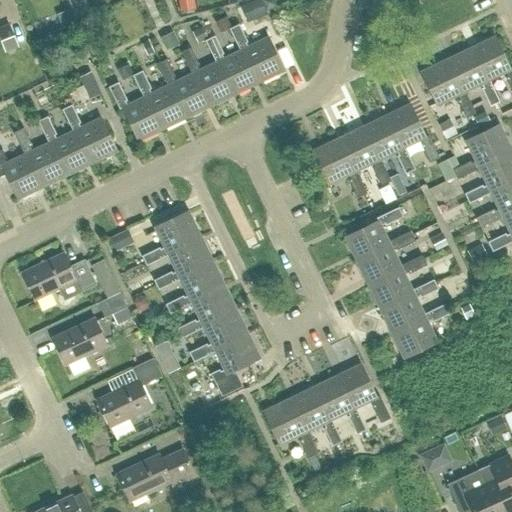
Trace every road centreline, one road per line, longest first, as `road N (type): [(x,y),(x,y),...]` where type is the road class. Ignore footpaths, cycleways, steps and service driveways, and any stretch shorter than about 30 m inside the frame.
road 1 (residential): [(184,156),(272,335),(299,323),(325,310),(238,130)]
road 2 (residential): [(0,247),(184,156)]
road 3 (residential): [(238,130),(323,86),(348,0)]
road 4 (residential): [(57,435),(0,316)]
